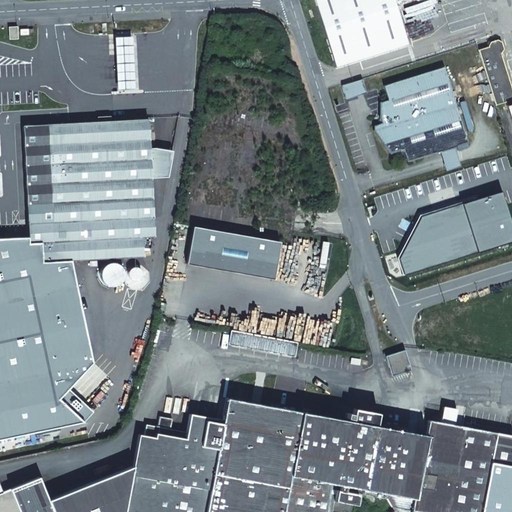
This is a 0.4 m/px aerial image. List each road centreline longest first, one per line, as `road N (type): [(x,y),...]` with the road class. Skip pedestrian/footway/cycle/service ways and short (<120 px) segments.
road 1 (residential): [(290,3),(390,309)]
road 2 (residential): [(0,10),(210,0)]
road 3 (unknown): [(314,80),(511,22)]
road 4 (unknown): [(376,179),(471,147),(477,130),(452,58)]
